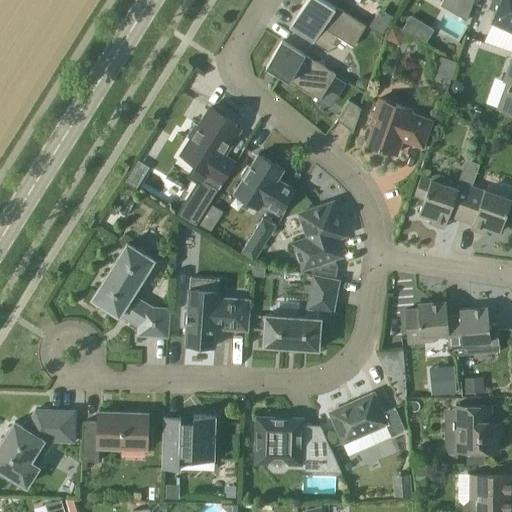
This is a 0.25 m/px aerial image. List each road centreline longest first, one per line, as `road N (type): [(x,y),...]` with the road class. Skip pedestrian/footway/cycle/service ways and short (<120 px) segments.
road 1 (residential): [(89,365),(105,378),(317,381),(348,368),(366,344),(378,257)]
road 2 (tertiary): [(0,241),(152,0)]
road 3 (residential): [(378,257),(368,205),(349,172),(244,84),(237,68)]
road 4 (residential): [(511,273),(378,257)]
